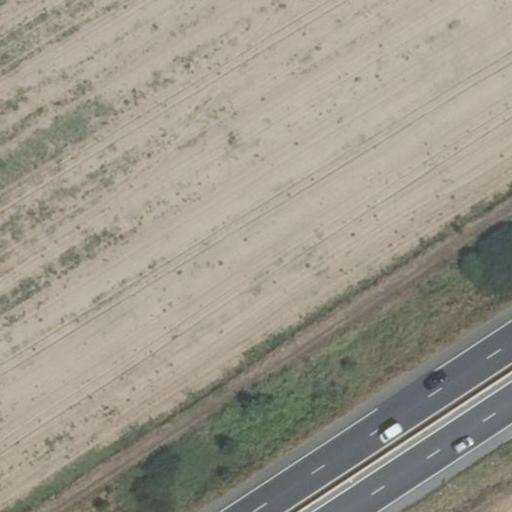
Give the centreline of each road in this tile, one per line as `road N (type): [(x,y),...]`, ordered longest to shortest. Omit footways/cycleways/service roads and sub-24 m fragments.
road 1 (track): [(58,511),(511,214)]
road 2 (trunk): [(511,337),(244,511)]
road 3 (trunk): [(342,511),(511,400)]
